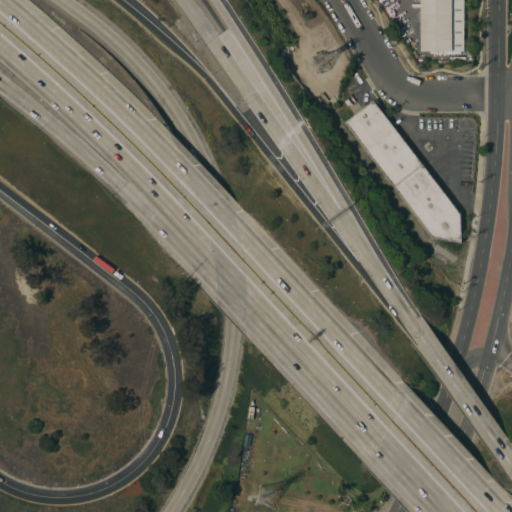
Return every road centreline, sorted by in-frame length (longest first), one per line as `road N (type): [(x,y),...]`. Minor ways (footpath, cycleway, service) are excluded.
road 1 (motorway): [(169,511),(203,451),(224,383),(226,258),(195,152),(165,100),(126,54),(59,0)]
road 2 (motorway): [(0,186),(141,295),(165,327),(177,373),(166,434),(132,476),(68,501),(0,485)]
road 3 (primary): [(497,96),(488,211),(468,314),(401,502)]
road 4 (primary): [(432,511),(489,352),(511,250)]
road 5 (motorway): [(332,213),(182,0)]
road 6 (motorway): [(187,175),(0,0)]
road 7 (motorway): [(389,393),(237,228)]
road 8 (motorway): [(332,213),(229,25)]
road 9 (motorway): [(0,49),(155,196)]
road 10 (residential): [(342,0),(388,76),(413,92),(497,96)]
road 11 (motorway): [(358,252),(230,109)]
road 12 (motorway): [(3,87),(120,187),(155,196)]
road 13 (motorway): [(246,295),(373,432)]
road 14 (motorway): [(507,461),(407,320)]
road 15 (motorway): [(490,501),(389,393)]
